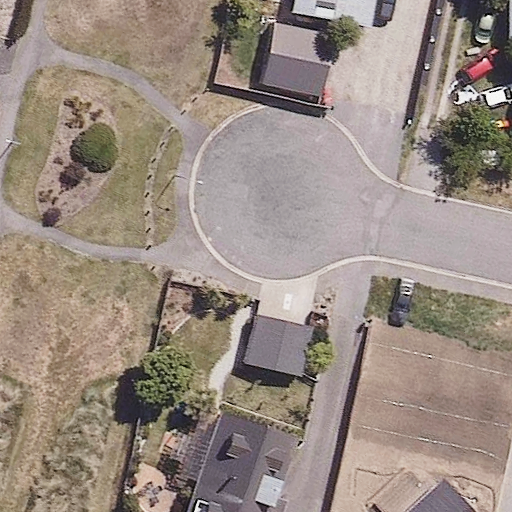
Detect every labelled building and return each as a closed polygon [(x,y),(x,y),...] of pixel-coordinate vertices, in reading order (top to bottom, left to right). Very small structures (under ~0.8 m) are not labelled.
[(286,0),(285,5),(366,23),(371,0),(286,0)] [(511,0),(500,0),(501,29),(511,28),(511,0)] [(308,320),(257,309),(245,364),(296,376),(308,320)] [(170,420),(158,449),(178,457),(171,473),(194,482),(181,511),(273,511),(302,440),(200,400),(189,428),(170,420)] [(478,511),(435,469),(392,511),(478,511)]
